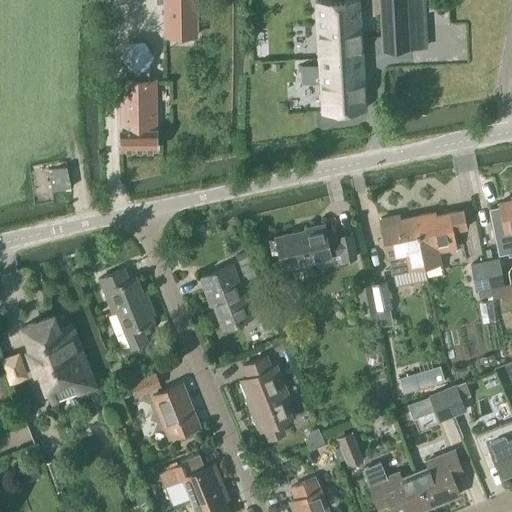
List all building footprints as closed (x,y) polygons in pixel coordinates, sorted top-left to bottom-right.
[(196,35),(195,0),(163,0),(164,35),(196,35)] [(301,65),(302,83),(320,82),(322,112),(365,109),(358,0),(327,0),(315,1),(319,64),(301,65)] [(419,0),(377,0),(379,22),(421,19),(419,0)] [(422,49),(421,19),(379,22),(381,51),(422,49)] [(154,80),(145,80),(145,69),(153,54),(145,40),(127,41),(120,55),(128,70),(132,70),(132,80),(120,81),(120,129),(120,149),(156,148),(156,129),(154,80)] [(53,190),(71,187),(67,165),(49,169),(53,190)] [(499,207),(490,209),(499,253),(509,251),(509,254),(511,253),(511,200),(499,203),(499,207)] [(455,249),(451,232),(465,229),(462,210),(447,213),(447,214),(431,217),(430,213),(415,217),(425,267),(441,264),(439,252),(455,249)] [(415,217),(399,220),(398,216),(380,219),(391,274),(425,267),(415,217)] [(338,241),(327,243),(323,225),(306,228),(306,231),(277,237),(283,267),(330,258),(330,256),(341,253),(342,261),(354,258),(350,234),(337,237),(338,241)] [(499,257),(484,260),(490,288),(502,285),(504,285),(499,257)] [(484,260),(470,263),(475,291),(477,291),(479,298),(491,295),(490,288),(484,260)] [(223,328),(252,316),(231,264),(199,277),(210,304),(213,302),(223,328)] [(124,333),(130,348),(147,341),(141,326),(153,321),(151,315),(153,314),(149,302),(146,303),(135,277),(128,280),(123,268),(99,278),(113,313),(116,311),(125,332),(124,333)] [(386,281),(371,284),(376,311),(377,311),(378,311),(389,309),(391,308),(386,281)] [(370,284),(356,286),(362,314),(369,313),(371,321),(377,320),(375,312),(376,311),(371,284),(370,284)] [(46,388),(48,387),(72,378),(77,391),(93,385),(70,324),(57,329),(52,315),(23,326),(31,349),(29,350),(36,369),(39,368),(46,388)] [(275,352),(288,347),(283,337),(270,341),(275,352)] [(18,354),(3,360),(10,379),(25,373),(18,354)] [(279,423),(291,418),(266,357),(243,366),(247,377),(240,380),(252,409),(250,410),(258,431),(264,429),(268,439),(284,433),(279,423)] [(439,365),(414,373),(418,388),(444,380),(439,365)] [(129,381),(118,385),(123,397),(128,395),(134,392),(134,393),(135,395),(160,385),(155,373),(153,374),(131,383),(130,383),(129,381)] [(456,383),(441,389),(452,416),(466,411),(461,399),(470,395),(465,381),(456,384),(456,383)] [(169,436),(197,425),(180,383),(152,394),(169,436)] [(439,422),(452,416),(441,389),(428,394),(439,422)] [(511,472),(511,420),(475,435),(483,455),(491,452),(501,477),(511,472)] [(330,441),(332,446),(338,462),(344,459),(347,467),(364,461),(352,431),(335,437),(336,438),(330,441)] [(427,467),(414,472),(428,506),(459,494),(451,474),(461,470),(453,450),(425,461),(425,462),(427,467)] [(183,462),(159,472),(164,485),(182,478),(192,501),(220,490),(216,481),(220,480),(213,463),(204,467),(198,453),(182,460),(183,462)] [(398,473),(385,477),(379,462),(363,469),(378,508),(389,503),(392,511),(413,511),(428,506),(414,472),(400,478),(398,473)] [(327,511),(314,478),(290,487),(295,499),(289,501),(293,511),(327,511)] [(228,511),(220,490),(192,501),(195,511),(228,511)]
